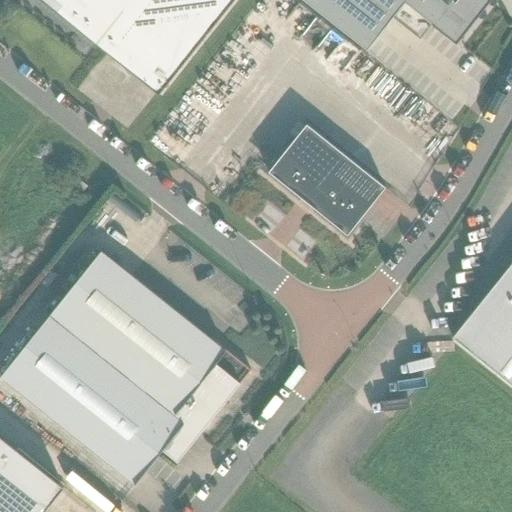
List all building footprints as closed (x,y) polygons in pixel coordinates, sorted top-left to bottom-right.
[(234,0),(39,0),(158,95),(234,0)] [(302,0),(367,51),(404,3),(454,42),(487,0),(302,0)] [(347,235),(385,188),(306,125),(269,172),(347,235)] [(251,371),(100,251),(0,376),(0,377),(135,485),(162,451),(177,463),(251,371)] [(511,263),(452,338),(511,385),(511,263)] [(0,437),(0,511),(44,511),(63,488),(0,437)]
